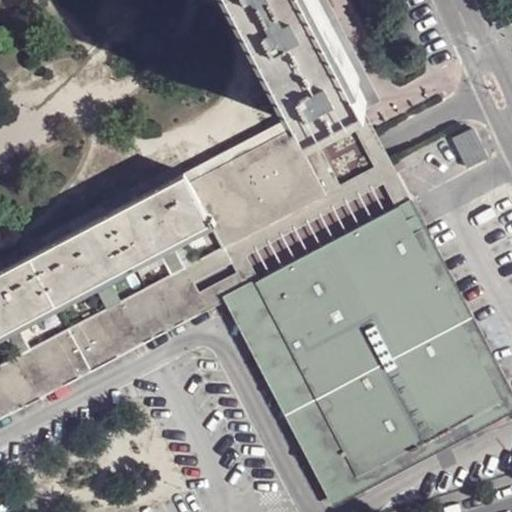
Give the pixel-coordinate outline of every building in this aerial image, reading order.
[(226,0),(287,117),(292,127),(301,145),(316,137),(303,112),(298,115),(238,0),(226,0)] [(303,112),(316,137),(351,118),(367,110),(383,102),(361,61),(353,45),(329,0),(238,0),(298,115),(303,112)] [(0,415),(225,301),(258,283),(245,258),(386,184),(398,207),(402,205),(414,199),(400,172),(367,110),(351,118),(377,168),(343,187),(316,137),(301,145),(327,194),(223,247),(183,268),(172,247),(160,253),(171,274),(119,300),(109,280),(97,286),(108,307),(28,348),(18,328),(7,334),(18,354),(0,363),(0,415)] [(292,127),(287,117),(185,171),(190,180),(292,127)] [(474,126),(452,137),(466,167),(488,156),(474,126)] [(190,180),(213,226),(223,247),(327,194),(301,145),(292,127),(190,180)] [(213,226),(190,180),(185,171),(0,269),(0,337),(7,334),(18,328),(97,286),(109,280),(160,253),(172,247),(213,226)] [(258,283),(225,301),(331,504),(511,410),(511,387),(414,199),(402,205),(501,398),(357,473),(258,283)] [(258,283),(357,473),(501,398),(402,205),(398,207),(258,283)]
